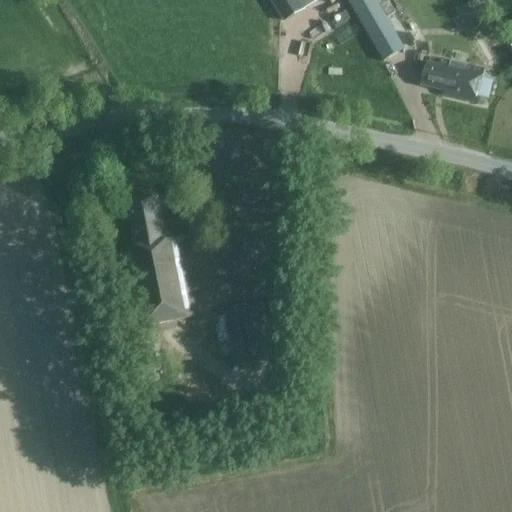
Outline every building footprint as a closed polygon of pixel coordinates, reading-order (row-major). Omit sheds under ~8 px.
[(272,0),(286,22),(306,9),(300,0),(272,0)] [(300,0),(306,9),(311,7),(321,0),(300,0)] [(377,0),(348,0),(384,62),(390,58),(405,49),(377,0)] [(478,0),(458,11),(470,32),(491,21),(479,0),(478,0)] [(483,70),(440,60),(438,67),(426,64),(421,86),(443,91),(442,95),(475,103),(483,70)] [(168,242),(159,198),(127,204),(136,246),(123,249),(139,327),(198,315),(182,239),(168,242)] [(269,303),(272,318),(282,316),(279,302),(269,303)] [(236,367),(275,359),(264,303),(225,310),(236,367)]
